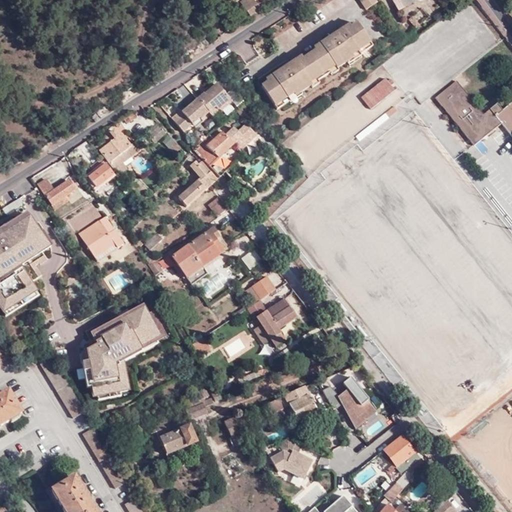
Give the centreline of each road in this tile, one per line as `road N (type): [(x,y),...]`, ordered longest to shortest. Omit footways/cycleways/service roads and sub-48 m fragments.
road 1 (residential): [(0,189),(296,0)]
road 2 (unknown): [(18,178),(57,248),(50,294),(67,334),(140,294)]
